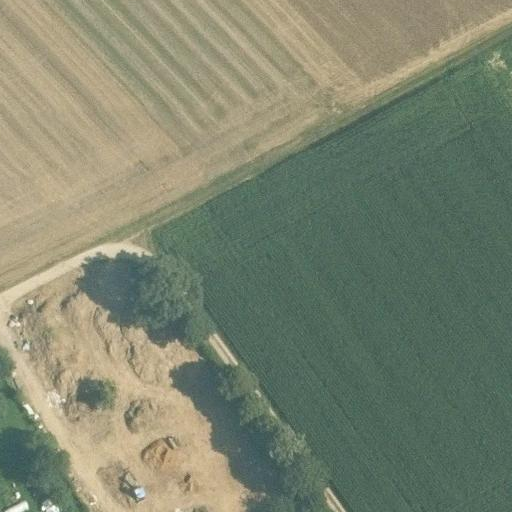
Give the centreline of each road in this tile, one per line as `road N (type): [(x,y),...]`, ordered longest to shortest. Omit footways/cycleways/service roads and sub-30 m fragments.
road 1 (track): [(333,511),(155,262),(115,246),(0,300)]
road 2 (track): [(115,246),(511,30)]
